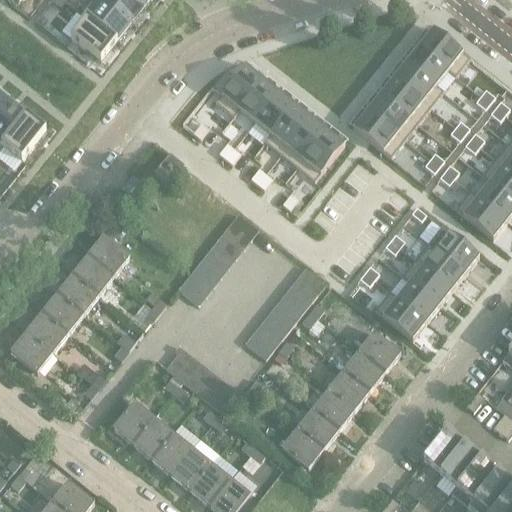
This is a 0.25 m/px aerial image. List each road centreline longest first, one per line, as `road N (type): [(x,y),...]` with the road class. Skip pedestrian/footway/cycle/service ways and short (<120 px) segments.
road 1 (residential): [(0,275),(184,55),(236,24),(307,0)]
road 2 (residential): [(0,392),(139,502)]
road 3 (residential): [(345,505),(430,398)]
road 4 (residential): [(430,398),(511,295)]
